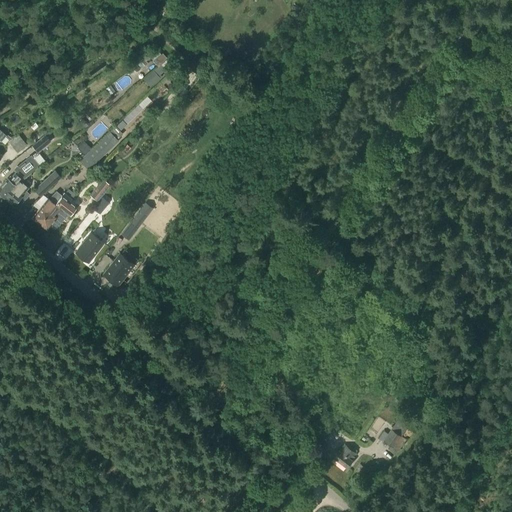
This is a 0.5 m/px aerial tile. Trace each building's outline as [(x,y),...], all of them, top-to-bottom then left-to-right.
[(131,52),(138,46),(131,37),(124,43),(131,52)] [(139,59),(147,53),(143,48),(135,54),(139,59)] [(156,49),(135,67),(138,71),(148,63),(147,61),(150,58),(152,61),(157,66),(166,58),(162,53),(161,55),(156,49)] [(160,64),(145,77),(152,85),(160,78),(159,76),(165,70),(160,64)] [(144,121),(148,126),(157,117),(152,113),(144,121)] [(88,170),(118,141),(109,132),(79,161),(88,170)] [(23,140),(18,134),(8,141),(13,147),(17,152),(27,145),(23,140)] [(38,153),(51,142),(45,135),(32,146),(38,153)] [(84,155),(90,149),(84,142),(77,149),(84,155)] [(126,153),(130,150),(123,143),(120,146),(126,153)] [(17,184),(23,179),(23,178),(39,166),(32,157),(20,165),(16,170),(17,171),(9,180),(7,178),(0,186),(0,193),(5,198),(14,187),(17,184)] [(40,196),(53,184),(61,177),(55,171),(34,190),(40,196)] [(28,188),(21,182),(24,179),(23,179),(17,184),(14,187),(5,198),(14,205),(18,200),(22,203),(29,194),(25,191),(28,188)] [(98,202),(111,185),(103,179),(90,196),(98,202)] [(69,188),(65,193),(72,198),(75,193),(69,188)] [(32,219),(39,224),(54,204),(59,199),(61,196),(55,192),(48,199),(47,199),(32,219)] [(75,207),(61,196),(54,204),(39,224),(46,230),(49,226),(54,230),(67,214),(68,215),(75,207)] [(102,197),(93,208),(99,214),(108,202),(102,197)] [(129,222),(120,234),(128,240),(137,228),(129,222)] [(91,233),(75,252),(87,263),(103,243),(91,233)] [(120,254),(103,275),(118,286),(134,265),(120,254)] [(402,437),(408,428),(397,421),(388,434),(384,431),(378,439),(383,442),(384,441),(394,448),(393,449),(397,452),(399,451),(407,440),(402,437)] [(350,449),(345,445),(340,451),(339,451),(334,458),(347,468),(353,461),(352,461),(357,454),(356,454),(358,451),(352,447),(350,449)]
